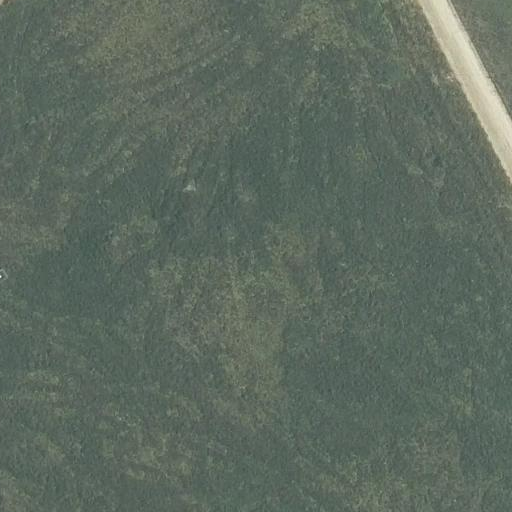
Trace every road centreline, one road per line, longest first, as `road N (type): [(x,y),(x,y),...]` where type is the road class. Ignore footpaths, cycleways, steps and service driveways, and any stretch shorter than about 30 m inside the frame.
road 1 (track): [(376,0),(511,254)]
road 2 (track): [(421,0),(511,177)]
